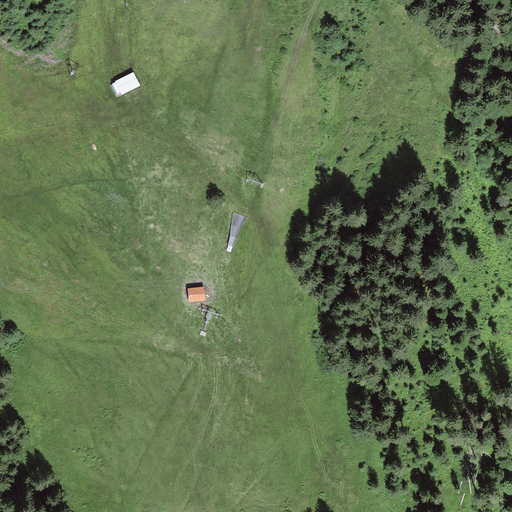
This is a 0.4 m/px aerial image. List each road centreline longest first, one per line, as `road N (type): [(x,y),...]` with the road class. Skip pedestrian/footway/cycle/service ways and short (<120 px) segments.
road 1 (track): [(0,230),(51,275),(185,287)]
road 2 (track): [(133,130),(124,118),(62,99),(0,102)]
